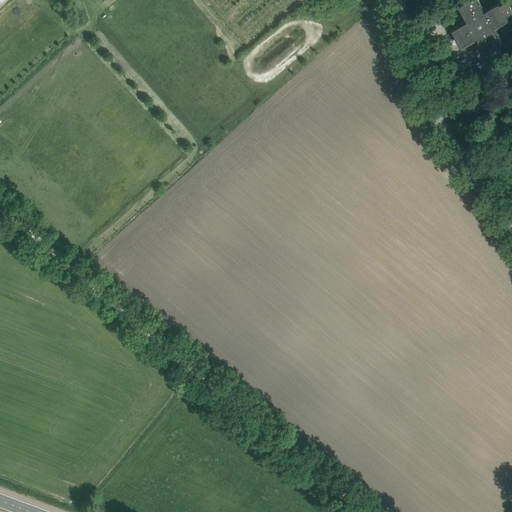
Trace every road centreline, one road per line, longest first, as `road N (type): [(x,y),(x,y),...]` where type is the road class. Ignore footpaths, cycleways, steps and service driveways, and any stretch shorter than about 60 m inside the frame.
road 1 (track): [(0,206),(367,511)]
road 2 (unclassified): [(511,223),(441,125),(396,0)]
